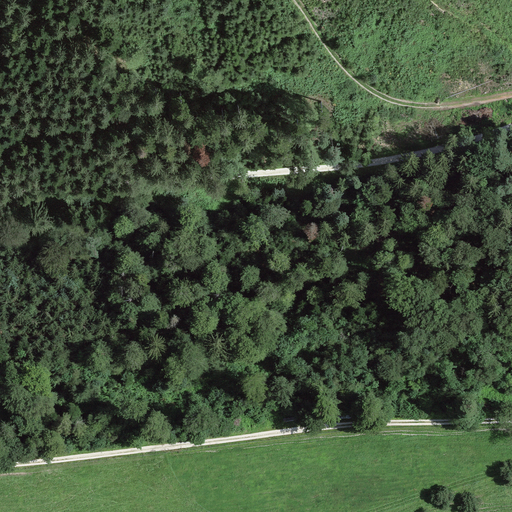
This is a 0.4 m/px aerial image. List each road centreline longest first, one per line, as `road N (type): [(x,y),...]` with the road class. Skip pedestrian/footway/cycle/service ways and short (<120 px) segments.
road 1 (track): [(0,196),(370,163),(431,154),(511,127)]
road 2 (track): [(0,465),(345,423),(511,418)]
road 3 (track): [(511,91),(392,99),(353,77),(298,0)]
